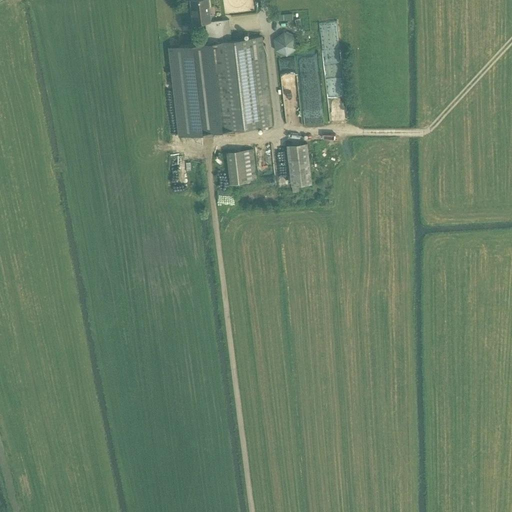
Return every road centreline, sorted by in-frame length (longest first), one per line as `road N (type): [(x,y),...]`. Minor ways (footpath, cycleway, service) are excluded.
road 1 (track): [(511,40),(422,133),(214,141),(207,155),(255,511)]
road 2 (track): [(159,0),(174,142),(214,141)]
